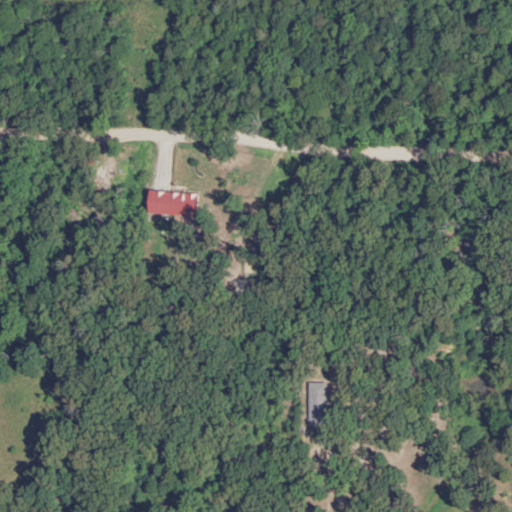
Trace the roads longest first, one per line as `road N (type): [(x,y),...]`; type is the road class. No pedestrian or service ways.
road 1 (residential): [(511,155),(0,133)]
road 2 (residential): [(164,511),(206,493),(269,437),(319,445),(346,511)]
